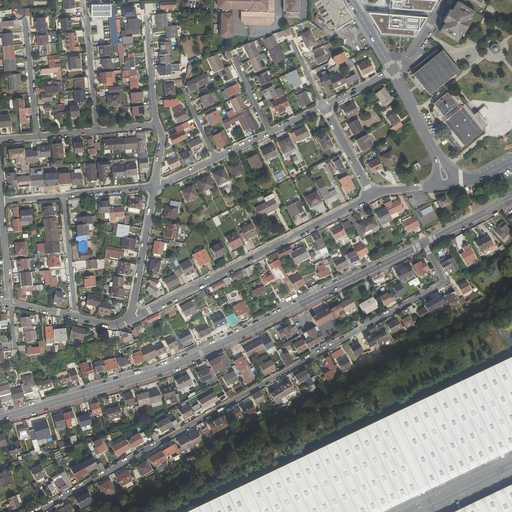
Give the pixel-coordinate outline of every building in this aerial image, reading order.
[(73,0),(63,0),(64,9),(74,8),(73,0)] [(230,37),(232,37),(232,13),(229,13),(229,8),(232,8),(232,0),(217,0),(218,6),(219,8),(223,8),(223,13),(221,13),(221,35),(222,35),(222,37),(224,38),(226,38),(228,38),(230,37)] [(232,0),(232,8),(240,8),(241,1),(240,0),(232,0)] [(241,1),(240,8),(240,21),(244,25),(270,26),(274,22),(274,0),(242,0),(243,1),(241,1)] [(283,0),(283,12),(286,12),(285,16),(290,16),(290,13),(299,13),(298,0),(283,0)] [(341,26),(352,19),(342,3),(340,0),(316,0),(315,1),(314,2),(314,4),(314,5),(320,13),(329,29),(330,30),(331,30),(332,31),(333,31),(338,27),(340,29),(342,28),(341,26)] [(390,0),(390,4),(410,6),(409,8),(429,10),(434,0),(390,0)] [(439,32),(441,32),(458,43),(476,13),(463,6),(457,2),(453,8),(455,9),(454,12),(452,11),(450,9),(448,13),(449,13),(446,19),(444,18),(443,22),(445,23),(446,24),(445,27),(443,26),(440,31),(439,32)] [(115,17),(114,5),(89,5),(88,7),(88,8),(88,10),(89,11),(91,11),(91,17),(94,17),(97,18),(100,18),(103,18),(106,18),(109,17),(110,17),(112,45),(113,44),(118,44),(117,32),(117,31),(115,17)] [(414,34),(426,14),(390,12),(365,10),(378,32),(383,33),(383,31),(413,33),(413,34),(414,34)] [(167,14),(155,15),(156,27),(165,26),(168,26),(167,14)] [(46,32),(44,17),(34,18),(35,29),(37,29),(37,33),(46,32)] [(60,19),(62,31),(71,30),(70,18),(60,19)] [(128,19),(129,30),(139,29),(138,18),(128,19)] [(353,21),(352,19),(341,26),(342,28),(353,21)] [(8,26),(8,21),(0,22),(0,24),(0,32),(2,32),(1,27),(8,26)] [(176,25),(168,26),(165,26),(166,39),(178,38),(176,25)] [(282,30),(277,33),(279,38),(285,35),(286,37),(291,35),(288,29),(282,30)] [(139,34),(139,30),(126,31),(126,30),(121,31),(122,44),(133,43),(132,35),(139,34)] [(316,44),(310,30),(300,35),(307,48),(316,44)] [(2,47),(13,46),(12,33),(1,34),(2,47)] [(78,33),(67,33),(68,47),(80,46),(79,43),(78,43),(78,33)] [(35,41),(35,45),(39,45),(45,44),(48,44),(47,35),(37,36),(37,41),(35,41)] [(268,51),(279,46),(274,36),(264,41),(268,51)] [(242,45),(249,60),(260,55),(253,41),(242,45)] [(160,52),(172,51),(171,42),(159,43),(160,52)] [(45,44),(39,45),(40,55),(47,55),(47,49),(46,49),(45,44)] [(98,46),(99,52),(99,56),(110,55),(109,45),(98,46)] [(499,45),(497,45),(496,45),(494,45),(493,46),(492,47),(492,49),(492,51),(492,52),(493,53),(495,54),(496,54),(498,54),(499,53),(500,52),(501,51),(501,49),(501,48),(500,46),(499,45)] [(11,58),(14,58),(13,46),(2,47),(3,59),(11,58)] [(268,51),(274,64),(285,58),(279,46),(268,51)] [(320,48),(313,51),(319,63),(326,59),(323,51),(322,52),(320,48)] [(415,68),(413,69),(429,90),(451,72),(436,55),(434,52),(433,54),(430,50),(412,65),(415,68)] [(429,90),(413,69),(411,72),(429,95),(459,71),(442,51),(436,55),(451,72),(429,90)] [(338,65),(345,62),(347,61),(343,53),(334,57),(333,59),(336,66),(338,65)] [(124,71),(135,69),(133,54),(127,54),(128,58),(125,59),(126,67),(123,67),(124,71)] [(160,66),(170,65),(169,54),(159,55),(160,66)] [(51,63),(51,68),(56,68),(55,62),(60,62),(59,55),(49,56),(49,63),(51,63)] [(249,60),(256,73),(266,68),(260,55),(249,60)] [(81,68),(80,56),(69,57),(70,69),(81,68)] [(209,62),(214,73),(217,71),(224,68),(219,57),(209,62)] [(4,72),(16,71),(14,58),(11,58),(3,59),(4,72)] [(109,59),(101,59),(103,69),(112,68),(111,62),(109,62),(109,59)] [(349,69),(355,66),(351,59),(347,61),(345,62),(349,69)] [(242,64),(245,70),(251,67),(247,61),(242,64)] [(374,70),(369,61),(358,66),(363,75),(374,70)] [(179,69),(180,64),(170,65),(160,66),(155,66),(155,70),(158,70),(159,76),(166,75),(166,73),(179,72),(179,69)] [(233,77),(227,66),(224,68),(217,71),(220,77),(222,76),(225,81),(233,77)] [(57,80),(62,80),(61,67),(56,68),(51,68),(41,69),(42,74),(56,72),(57,80)] [(138,90),(136,69),(135,69),(124,71),(122,71),(122,77),(131,76),(133,90),(138,90)] [(302,84),(295,70),(285,75),(289,85),(292,84),(294,88),(302,84)] [(256,76),(261,87),(271,82),(266,71),(256,76)] [(104,84),(104,87),(113,86),(111,75),(114,75),(114,72),(105,73),(100,74),(100,78),(98,78),(98,80),(100,80),(101,84),(104,84)] [(331,84),(333,87),(342,82),(338,74),(332,78),(330,73),(327,75),(331,84)] [(10,91),(20,90),(19,78),(20,78),(20,74),(8,75),(10,91)] [(208,84),(203,74),(187,82),(191,92),(208,84)] [(331,84),(327,75),(319,78),(324,88),(331,84)] [(346,79),(348,84),(358,79),(355,75),(346,79)] [(80,78),(74,78),(75,89),(85,88),(84,77),(80,78)] [(236,83),(234,81),(230,83),(232,86),(225,90),(228,97),(241,91),(237,83),(236,83)] [(174,83),(164,84),(165,95),(175,94),(174,83)] [(122,91),(121,86),(109,87),(109,93),(110,93),(110,95),(107,95),(108,106),(119,105),(118,91),(122,91)] [(262,92),(266,100),(276,95),(272,87),(262,92)] [(375,95),(385,106),(394,99),(392,96),(391,97),(383,88),(375,95)] [(76,103),(86,102),(85,94),(84,94),(83,90),(74,91),(76,103)] [(311,102),(305,91),(296,96),(301,107),(311,102)] [(141,96),(143,96),(142,92),(130,93),(131,104),(142,103),(141,98),(141,96)] [(52,93),(41,94),(41,102),(52,101),(52,93)] [(215,103),(210,93),(199,98),(205,108),(215,103)] [(245,104),(240,95),(231,100),(236,109),(245,104)] [(432,106),(433,107),(447,96),(446,95),(432,106)] [(447,96),(433,107),(432,108),(432,113),(440,124),(439,125),(448,136),(444,139),(444,141),(453,151),(455,151),(458,149),(458,150),(481,132),(481,131),(485,128),(485,126),(480,120),(488,114),(483,108),(472,117),(463,106),(462,107),(454,96),(449,95),(447,96)] [(285,107),(289,105),(286,97),(285,96),(271,103),(274,109),(276,108),(278,111),(279,113),(286,110),(285,107)] [(13,108),(17,108),(24,107),(23,98),(12,99),(13,108)] [(177,99),(163,100),(163,106),(170,105),(172,107),(179,103),(177,99)] [(262,102),(258,104),(260,107),(262,111),(268,108),(265,102),(263,103),(262,102)] [(359,112),(354,103),(342,109),(347,118),(359,112)] [(64,108),(65,108),(65,104),(53,105),(43,106),(44,111),(53,110),(53,118),(56,118),(56,119),(65,119),(64,108)] [(144,110),(144,105),(132,107),(132,117),(143,116),(143,112),(143,110),(144,110)] [(80,116),(79,106),(69,106),(70,117),(80,116)] [(187,119),(181,106),(173,110),(179,123),(187,119)] [(27,114),(32,114),(31,108),(19,109),(20,123),(25,123),(24,113),(27,112),(27,114)] [(249,128),(250,131),(258,127),(252,115),(251,115),(248,109),(241,112),(249,128)] [(211,127),(221,122),(222,122),(217,111),(206,116),(211,127)] [(221,122),(225,130),(229,128),(228,125),(239,120),(244,131),(249,128),(241,112),(229,118),(222,122),(221,122)] [(390,129),(393,133),(403,125),(400,122),(400,121),(393,113),(387,118),(393,126),(390,129)] [(9,115),(0,115),(0,127),(10,126),(9,115)] [(363,130),(357,119),(347,124),(353,135),(363,130)] [(186,122),(175,128),(177,133),(170,136),(174,144),(186,138),(183,130),(188,127),(186,122)] [(309,136),(304,127),(294,132),(298,141),(309,136)] [(144,132),(137,133),(140,158),(147,157),(147,152),(145,152),(144,146),(143,146),(142,140),(144,140),(144,132)] [(228,143),(223,132),(212,137),(218,148),(228,143)] [(333,147),(325,132),(316,137),(323,151),(333,147)] [(372,146),(367,135),(356,141),(361,151),(372,146)] [(295,148),(289,137),(278,143),(283,154),(295,148)] [(136,138),(124,139),(125,148),(125,150),(137,148),(136,138)] [(199,138),(188,143),(190,147),(192,152),(203,147),(199,138)] [(125,148),(124,139),(104,141),(104,150),(125,148)] [(95,155),(95,149),(100,148),(99,143),(95,144),(93,145),(93,140),(88,141),(89,145),(87,145),(88,155),(95,155)] [(74,144),(75,153),(78,153),(78,155),(84,155),(82,143),(74,144)] [(64,156),(62,144),(52,145),(53,157),(64,156)] [(277,154),(273,145),(261,151),(265,160),(277,154)] [(49,146),(37,147),(37,151),(38,156),(41,155),(41,157),(50,157),(49,146)] [(189,155),(193,154),(192,152),(190,147),(186,149),(188,152),(180,156),(184,165),(192,161),(189,155)] [(21,163),(21,169),(26,169),(26,163),(25,157),(21,157),(20,148),(8,150),(9,159),(15,159),(15,164),(21,163)] [(37,151),(25,152),(25,157),(26,163),(38,161),(38,156),(37,151)] [(396,160),(391,151),(380,157),(385,166),(396,160)] [(262,165),(257,155),(247,160),(252,170),(262,165)] [(171,170),(181,165),(176,156),(166,161),(171,170)] [(147,157),(140,158),(141,169),(148,168),(147,157)] [(333,162),(340,173),(345,170),(339,158),(333,162)] [(378,158),(367,163),(372,173),(383,168),(378,158)] [(99,166),(98,166),(99,181),(106,180),(104,167),(110,166),(109,162),(99,163),(99,166)] [(239,162),(228,167),(234,177),(244,172),(239,162)] [(125,164),(125,165),(126,176),(137,175),(136,163),(125,164)] [(84,165),(84,168),(86,168),(87,179),(97,178),(95,164),(84,165)] [(125,165),(112,167),(113,178),(126,177),(126,176),(125,165)] [(224,169),(212,174),(218,185),(229,180),(224,169)] [(8,188),(17,187),(16,177),(15,172),(7,173),(7,176),(8,188)] [(72,183),(72,186),(82,185),(80,173),(75,173),(74,172),(71,172),(71,173),(72,183)] [(332,183),(335,181),(330,172),(327,173),(332,183)] [(57,174),(58,184),(72,183),(71,173),(57,174)] [(30,176),(31,186),(39,185),(45,185),(44,175),(30,176)] [(16,177),(17,187),(31,186),(30,176),(16,177)] [(214,187),(208,176),(196,182),(202,193),(214,187)] [(354,187),(348,176),(339,181),(345,192),(354,187)] [(315,182),(322,197),(326,195),(330,203),(339,198),(335,190),(329,193),(321,179),(315,182)] [(198,197),(193,186),(181,192),(186,203),(198,197)] [(304,198),(309,208),(322,202),(317,192),(304,198)] [(446,196),(437,201),(441,209),(450,204),(446,196)] [(140,210),(140,211),(143,198),(136,197),(135,202),(129,200),(127,208),(128,208),(140,210)] [(273,198),(254,208),(259,218),(278,208),(273,198)] [(170,206),(165,205),(163,218),(175,220),(177,208),(180,208),(181,203),(171,201),(170,206)] [(285,207),(291,218),(303,211),(298,201),(285,207)] [(386,209),(391,219),(398,216),(396,213),(403,209),(398,201),(392,204),(390,205),(389,202),(384,204),(385,208),(386,209)] [(109,207),(109,202),(99,203),(100,214),(110,213),(109,207)] [(423,226),(437,219),(429,205),(415,212),(423,226)] [(109,207),(110,213),(110,216),(123,215),(122,209),(115,210),(114,206),(109,207)] [(43,208),(44,217),(54,216),(53,207),(43,208)] [(12,220),(14,233),(22,232),(20,219),(19,219),(18,208),(13,208),(14,220),(12,220)] [(375,213),(381,224),(391,219),(386,209),(380,213),(379,211),(377,212),(375,213)] [(32,211),(22,212),(23,222),(30,222),(30,225),(33,224),(32,211)] [(77,218),(78,226),(92,225),(92,221),(91,217),(77,218)] [(378,226),(373,217),(358,225),(363,234),(378,226)] [(405,233),(418,227),(413,217),(400,224),(405,233)] [(43,220),(44,231),(57,230),(56,219),(43,220)] [(494,225),(491,228),(502,240),(511,232),(502,221),(497,225),(499,227),(497,228),(494,225)] [(128,226),(126,226),(118,224),(116,236),(123,238),(127,238),(128,232),(131,233),(132,227),(128,226)] [(257,235),(251,224),(240,230),(246,241),(257,235)] [(79,238),(86,237),(93,236),(93,234),(92,234),(92,233),(89,233),(89,231),(92,230),(93,230),(92,225),(78,226),(79,238)] [(179,227),(167,225),(165,238),(176,240),(179,227)] [(341,226),(331,231),(336,241),(346,235),(343,230),(341,226)] [(44,231),(45,243),(58,242),(57,230),(44,231)] [(328,253),(325,248),(320,237),(317,232),(311,236),(315,244),(313,245),(314,249),(313,249),(314,252),(316,251),(316,252),(319,251),(322,256),(328,253)] [(242,246),(236,233),(225,238),(232,251),(242,246)] [(488,235),(475,242),(480,253),(483,251),(485,254),(495,248),(488,235)] [(77,238),(76,238),(76,243),(78,243),(80,260),(92,259),(91,250),(87,250),(86,237),(79,238),(77,238)] [(133,252),(135,240),(127,238),(123,238),(121,249),(124,250),(133,252)] [(15,243),(16,256),(26,255),(25,242),(15,243)] [(58,242),(45,243),(46,254),(59,253),(58,242)] [(164,244),(154,242),(152,254),(162,255),(164,244)] [(210,248),(215,258),(220,255),(221,256),(226,254),(220,243),(210,248)] [(358,258),(368,252),(365,247),(363,243),(353,248),(354,251),(358,258)] [(501,244),(498,247),(503,254),(507,251),(501,244)] [(290,255),(293,261),(298,259),(295,252),(296,251),(293,245),(289,247),(292,253),(289,255),(290,255)] [(105,251),(105,259),(108,260),(109,253),(113,254),(112,257),(119,259),(119,255),(122,256),(124,250),(121,249),(105,246),(105,251)] [(278,260),(279,261),(290,255),(289,255),(292,253),(289,247),(266,258),(269,265),(278,260)] [(471,249),(460,255),(466,265),(476,259),(471,249)] [(210,261),(204,250),(193,255),(199,267),(210,261)] [(351,264),(359,260),(358,258),(354,251),(346,255),(351,264)] [(60,267),(60,263),(59,263),(58,256),(47,257),(48,268),(60,267)] [(332,262),(338,272),(349,266),(344,256),(332,262)] [(452,258),(446,261),(440,264),(445,273),(450,270),(453,274),(459,270),(452,258)] [(18,269),(18,274),(20,274),(28,273),(27,259),(16,260),(17,269),(18,269)] [(96,260),(87,261),(87,270),(97,270),(96,260)] [(158,273),(160,262),(151,260),(149,272),(152,272),(152,275),(156,275),(157,273),(158,273)] [(176,278),(180,276),(176,267),(173,260),(172,261),(169,266),(172,271),(174,270),(174,272),(174,273),(175,275),(163,280),(164,282),(162,283),(164,286),(166,285),(168,289),(179,283),(176,278)] [(176,267),(180,276),(183,274),(185,278),(196,272),(190,260),(176,267)] [(284,278),(287,277),(279,261),(278,260),(269,265),(268,265),(271,270),(278,267),(284,278)] [(119,262),(117,274),(128,277),(130,264),(119,262)] [(421,263),(414,266),(420,276),(426,272),(425,271),(429,269),(425,263),(422,264),(421,263)] [(326,270),(324,265),(317,268),(319,273),(317,274),(318,279),(330,275),(328,269),(326,270)] [(400,270),(396,272),(401,282),(407,280),(415,275),(410,265),(404,268),(400,270)] [(244,270),(248,276),(254,273),(250,267),(244,270)] [(51,278),(51,271),(44,271),(40,272),(41,275),(43,275),(44,282),(50,282),(50,278),(51,278)] [(243,275),(241,271),(230,277),(232,281),(243,275)] [(21,287),(31,286),(30,273),(28,273),(20,274),(21,287)] [(260,279),(264,285),(274,279),(272,275),(271,275),(269,273),(264,276),(264,277),(260,279)] [(288,279),(294,291),(305,285),(299,273),(288,279)] [(383,275),(371,282),(375,289),(387,282),(383,275)] [(83,278),(85,288),(96,287),(94,277),(83,278)] [(113,278),(112,288),(122,289),(123,279),(113,278)] [(224,285),(225,287),(231,284),(227,278),(222,281),(224,285)] [(394,298),(406,292),(398,278),(387,284),(394,298)] [(156,280),(150,279),(147,281),(151,284),(146,290),(153,296),(162,285),(160,280),(156,280)] [(224,285),(222,281),(211,288),(213,292),(220,288),(220,287),(224,285)] [(467,281),(458,286),(462,294),(471,289),(467,281)] [(36,291),(35,286),(31,286),(21,287),(18,287),(17,300),(25,300),(25,291),(29,291),(36,291)] [(254,297),(266,290),(264,286),(251,292),(254,297)] [(123,299),(125,290),(122,289),(112,288),(110,297),(123,299)] [(59,291),(56,290),(53,302),(61,304),(63,293),(59,292),(59,291)] [(387,293),(380,298),(385,306),(392,302),(387,293)] [(100,303),(101,298),(89,295),(86,305),(99,308),(100,303)] [(455,296),(445,300),(447,305),(457,301),(455,296)] [(467,303),(464,297),(459,299),(463,306),(467,303)] [(340,304),(345,313),(356,307),(351,298),(340,304)] [(373,298),(360,305),(365,315),(378,307),(373,298)] [(185,318),(199,310),(195,303),(194,300),(180,308),(185,318)] [(244,313),(246,318),(252,316),(244,302),(232,308),(237,316),(244,313)] [(99,308),(98,313),(109,315),(111,305),(100,303),(99,308)] [(339,305),(331,310),(335,319),(339,316),(338,313),(342,310),(339,305)] [(413,308),(412,305),(408,308),(410,311),(411,314),(418,310),(416,307),(413,308)] [(417,312),(421,321),(430,316),(425,307),(417,312)] [(316,315),(312,317),(317,327),(321,325),(334,318),(328,308),(316,315)] [(146,320),(148,323),(162,317),(160,313),(146,320)] [(211,333),(212,336),(219,332),(217,329),(222,326),(224,330),(228,328),(227,325),(226,322),(221,314),(218,315),(219,317),(213,321),(212,319),(205,322),(206,324),(211,333)] [(226,322),(227,325),(238,319),(237,316),(226,322)] [(413,322),(410,316),(402,320),(405,326),(404,327),(407,332),(418,325),(415,321),(413,322)] [(20,318),(21,328),(23,328),(31,327),(30,318),(20,318)] [(387,325),(392,334),(402,328),(397,319),(387,325)] [(140,323),(132,327),(134,330),(131,332),(134,338),(137,336),(135,331),(143,327),(140,323)] [(196,341),(211,333),(206,324),(190,331),(196,341)] [(292,325),(278,331),(281,338),(286,336),(287,338),(291,336),(290,333),(295,331),(292,325)] [(33,331),(33,327),(31,327),(23,328),(25,343),(35,342),(34,331),(33,331)] [(85,330),(72,327),(69,338),(83,341),(85,330)] [(304,342),(308,348),(324,340),(317,327),(304,334),(307,340),(304,342)] [(66,341),(65,329),(53,330),(53,333),(54,343),(66,341)] [(177,336),(182,344),(193,338),(188,331),(177,336)] [(120,332),(123,343),(129,342),(127,334),(120,332)] [(374,339),(379,349),(385,346),(383,343),(389,339),(385,332),(374,339)] [(54,343),(53,333),(45,334),(46,344),(54,343)] [(164,341),(170,351),(178,347),(173,337),(164,341)] [(265,348),(260,339),(244,349),(247,354),(248,357),(265,348)] [(304,342),(303,339),(293,344),(299,354),(308,348),(304,342)] [(27,356),(44,354),(43,341),(38,342),(38,347),(26,348),(27,356)] [(288,351),(292,349),(288,342),(284,344),(288,351)] [(152,347),(157,357),(166,353),(161,343),(152,347)] [(230,348),(237,360),(247,354),(244,349),(241,343),(230,348)] [(140,353),(145,363),(157,357),(152,347),(140,353)] [(331,354),(334,359),(345,354),(342,349),(331,354)] [(143,362),(140,352),(134,354),(134,356),(132,357),(134,365),(143,362)] [(221,374),(227,371),(226,368),(231,365),(224,352),(207,360),(215,374),(220,371),(221,374)] [(286,367),(294,363),(288,353),(280,357),(286,367)] [(248,357),(247,354),(237,360),(234,361),(240,372),(253,365),(248,357)] [(316,380),(314,377),(311,379),(315,385),(317,384),(317,386),(321,384),(321,382),(323,380),(324,381),(327,379),(328,381),(334,378),(331,373),(336,370),(335,368),(337,367),(336,364),(334,365),(329,356),(324,359),(331,371),(324,375),(325,376),(316,380)] [(371,511),(511,445),(511,357),(187,511),(371,511)] [(347,357),(338,362),(341,368),(350,363),(347,357)] [(103,362),(108,378),(114,376),(112,369),(118,368),(116,359),(115,358),(103,362)] [(118,368),(120,374),(125,373),(123,366),(130,364),(128,359),(125,360),(124,359),(121,360),(121,358),(116,359),(118,368)] [(260,366),(265,376),(276,369),(271,360),(260,366)] [(103,372),(100,362),(93,363),(96,374),(103,372)] [(246,384),(259,376),(253,365),(240,372),(246,384)] [(88,377),(90,383),(96,381),(92,367),(80,370),(82,379),(88,377)] [(208,369),(197,373),(201,383),(212,378),(208,369)] [(310,378),(306,370),(300,373),(298,369),(290,374),(297,385),(300,384),(305,380),(310,378)] [(67,373),(70,381),(70,383),(78,380),(75,371),(67,373)] [(239,380),(234,371),(223,377),(228,386),(239,380)] [(64,383),(66,390),(72,388),(70,383),(70,381),(68,381),(65,372),(57,374),(59,384),(64,383)] [(188,374),(176,381),(180,390),(193,384),(188,374)] [(35,387),(32,376),(21,379),(24,389),(35,387)] [(285,384),(282,378),(277,381),(281,387),(285,396),(294,391),(290,381),(285,384)] [(39,383),(42,391),(51,388),(49,380),(39,383)] [(0,386),(0,397),(11,395),(10,391),(8,384),(0,386)] [(162,390),(164,400),(170,398),(172,404),(181,402),(179,394),(175,395),(173,387),(162,390)] [(275,402),(286,396),(285,396),(281,387),(270,393),(275,402)] [(11,395),(13,401),(24,398),(21,388),(10,391),(11,395)] [(161,401),(159,390),(148,393),(151,403),(151,404),(161,401)] [(251,395),(257,405),(265,400),(260,391),(251,395)] [(135,405),(132,392),(123,395),(126,406),(126,407),(135,405)] [(148,393),(148,392),(136,396),(139,406),(151,403),(148,393)] [(214,393),(199,402),(203,409),(218,400),(214,393)] [(95,405),(91,407),(92,413),(96,412),(97,415),(102,414),(99,403),(94,404),(95,405)] [(241,408),(246,417),(256,411),(251,403),(241,408)] [(199,404),(192,407),(196,416),(203,413),(199,404)] [(225,410),(231,421),(237,418),(239,421),(244,418),(236,404),(225,410)] [(180,411),(184,420),(195,414),(190,405),(180,411)] [(109,420),(122,416),(119,406),(106,410),(109,420)] [(143,420),(139,406),(135,407),(139,422),(143,420)] [(73,412),(64,414),(67,428),(72,427),(70,419),(74,418),(73,412)] [(57,428),(66,425),(63,414),(53,417),(57,428)] [(172,423),(169,417),(157,424),(162,433),(174,426),(172,423)] [(224,417),(210,425),(214,433),(229,425),(224,417)] [(28,437),(28,436),(30,435),(29,431),(26,420),(22,421),(24,426),(18,428),(21,439),(28,437)] [(172,423),(174,426),(176,430),(180,427),(176,420),(172,423)] [(205,426),(203,423),(199,425),(203,432),(207,437),(212,434),(207,426),(205,426)] [(29,431),(30,435),(32,441),(47,436),(44,427),(29,431)] [(188,437),(193,446),(203,441),(198,432),(188,437)] [(127,440),(132,449),(135,447),(140,444),(143,442),(139,434),(127,440)] [(78,444),(76,435),(70,437),(71,441),(72,446),(78,444)] [(188,437),(188,436),(178,441),(183,451),(193,446),(188,437)] [(100,439),(93,443),(100,454),(107,450),(100,439)] [(8,448),(10,456),(22,453),(19,440),(13,442),(14,446),(8,448)] [(130,449),(125,440),(112,447),(117,456),(130,449)] [(63,441),(58,443),(60,449),(72,446),(71,441),(64,443),(63,441)] [(162,452),(166,458),(179,450),(175,444),(162,452)] [(30,452),(31,453),(23,455),(24,460),(36,456),(35,452),(35,451),(30,452)] [(57,461),(62,458),(59,451),(54,454),(57,461)] [(162,452),(162,451),(149,457),(154,468),(167,460),(166,458),(162,452)] [(97,465),(93,458),(82,464),(88,473),(98,467),(97,465)] [(132,471),(136,479),(152,470),(147,461),(137,467),(137,468),(132,471)] [(45,480),(43,478),(47,476),(41,464),(30,470),(36,481),(37,481),(38,483),(45,480)] [(71,470),(77,479),(88,473),(82,464),(71,470)] [(10,471),(0,473),(0,479),(2,487),(14,484),(10,471)] [(127,471),(116,477),(122,487),(132,481),(127,471)] [(73,487),(65,472),(60,474),(65,483),(69,490),(73,487)] [(63,490),(64,492),(69,490),(65,483),(62,479),(55,483),(54,481),(51,482),(51,483),(54,488),(57,487),(60,491),(63,490)] [(110,481),(100,487),(106,498),(116,492),(110,481)] [(93,485),(88,488),(92,495),(97,493),(93,485)] [(511,511),(511,489),(465,511),(511,511)] [(88,493),(76,500),(81,509),(93,502),(88,493)] [(16,496),(8,499),(12,510),(21,507),(16,496)] [(58,511),(75,511),(71,504),(65,506),(63,503),(56,507),(57,510),(58,511)]
